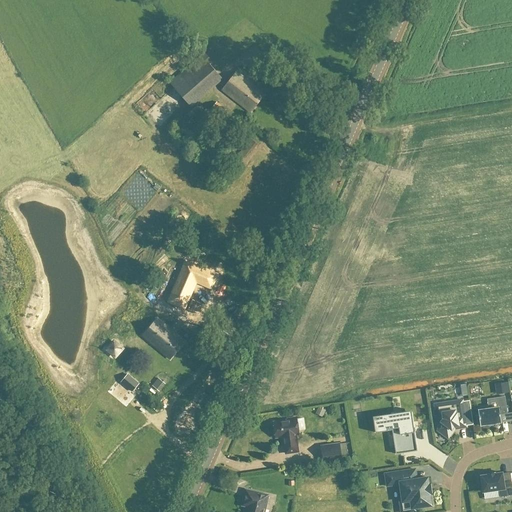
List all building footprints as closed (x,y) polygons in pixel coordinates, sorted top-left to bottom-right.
[(190,108),(223,80),(209,65),(212,63),(204,53),(168,83),(190,108)] [(249,114),(264,96),(235,73),(221,91),(249,114)] [(220,122),(228,113),(216,103),(208,112),(220,122)] [(198,127),(208,118),(197,106),(178,123),(189,135),(198,127)] [(243,163),(257,145),(250,140),(236,157),(243,163)] [(235,159),(225,171),(233,178),(243,165),(235,159)] [(175,291),(169,299),(178,306),(183,308),(195,282),(210,288),(216,275),(185,261),(185,262),(187,264),(181,271),(183,273),(177,280),(179,282),(173,289),(175,291)] [(191,300),(187,310),(192,312),(197,302),(191,300)] [(170,360),(184,343),(156,320),(142,337),(170,360)] [(127,375),(120,382),(132,392),(138,384),(127,375)] [(158,393),(165,385),(158,379),(151,387),(158,393)] [(500,416),(507,415),(504,398),(497,399),(498,408),(495,408),(488,409),(488,407),(480,409),(480,411),(478,411),(477,411),(478,417),(476,417),(478,426),(480,426),(480,427),(488,426),(493,425),(500,424),(501,424),(500,416)] [(454,403),(442,404),(434,405),(438,431),(437,431),(447,439),(453,431),(454,430),(458,429),(466,428),(462,401),(454,403)] [(412,423),(411,414),(411,412),(393,414),(391,415),(391,416),(373,419),(373,421),(375,433),(383,432),(386,431),(386,430),(394,429),(398,429),(402,454),(416,452),(413,429),(411,429),(411,426),(410,424),(412,423)] [(298,435),(296,418),(287,420),(287,421),(273,423),(275,438),(283,437),(286,454),(298,453),(295,436),(298,435)] [(339,445),(321,447),(323,460),(341,458),(339,445)] [(415,509),(431,506),(430,495),(430,493),(428,493),(427,487),(429,487),(429,485),(428,485),(427,479),(416,480),(415,471),(406,472),(385,475),(386,487),(400,485),(402,499),(402,503),(410,501),(411,509),(415,509)] [(503,481),(501,473),(494,474),(488,475),(480,476),(481,478),(479,478),(480,488),(482,487),(483,492),(499,490),(500,497),(511,495),(511,490),(510,480),(503,481)] [(264,511),(268,496),(245,491),(242,506),(247,508),(245,511),(264,511)]
